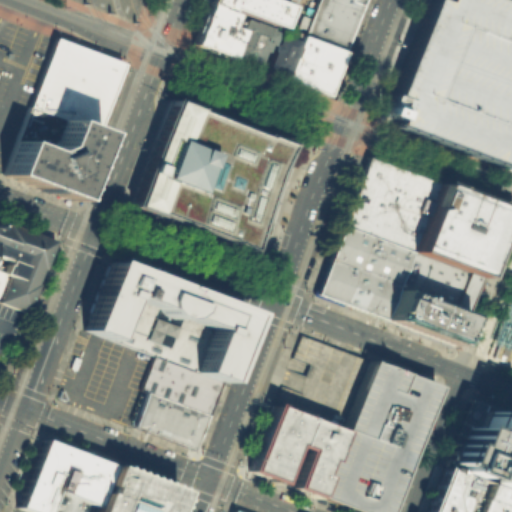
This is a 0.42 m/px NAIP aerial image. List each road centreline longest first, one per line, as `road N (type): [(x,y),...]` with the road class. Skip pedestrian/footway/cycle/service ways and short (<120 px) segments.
road 1 (tertiary): [(511,392),(0,197)]
road 2 (tertiary): [(174,0),(19,407)]
road 3 (tertiary): [(199,511),(340,140)]
road 4 (tertiary): [(0,399),(293,511)]
road 5 (residential): [(511,230),(407,511)]
road 6 (residential): [(174,67),(319,120)]
road 7 (residential): [(365,137),(508,191)]
road 8 (tertiary): [(340,140),(392,0)]
road 9 (residential): [(4,0),(131,51)]
